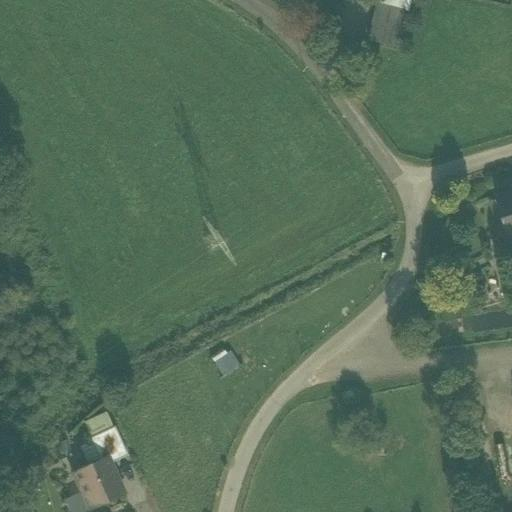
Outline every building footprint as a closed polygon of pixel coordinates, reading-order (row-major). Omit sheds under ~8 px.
[(410,0),(378,0),(377,4),(407,12),(410,0)] [(364,40),(390,47),(398,12),(373,5),(364,40)] [(504,237),(511,238),(511,237),(511,194),(498,199),(493,204),(504,237)] [(90,438),(113,428),(105,412),(83,422),(90,438)] [(106,458),(109,464),(128,456),(114,427),(113,428),(90,438),(89,439),(90,442),(98,460),(99,461),(106,458)] [(98,460),(90,442),(79,447),(87,465),(98,460)] [(81,492),(89,510),(123,494),(109,464),(106,458),(99,461),(73,473),(81,492)] [(68,511),(84,511),(89,510),(81,492),(63,500),(68,511)]
